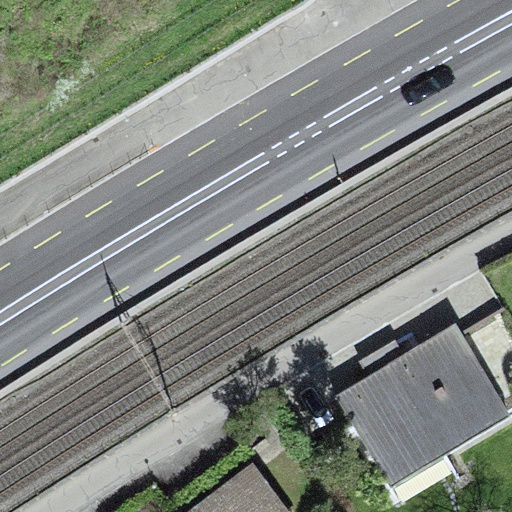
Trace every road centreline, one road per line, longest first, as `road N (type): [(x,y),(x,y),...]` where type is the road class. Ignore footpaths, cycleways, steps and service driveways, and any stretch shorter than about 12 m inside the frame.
road 1 (primary): [(511,8),(273,142),(0,311)]
road 2 (residential): [(77,511),(511,253)]
road 3 (track): [(273,142),(154,124),(0,215)]
